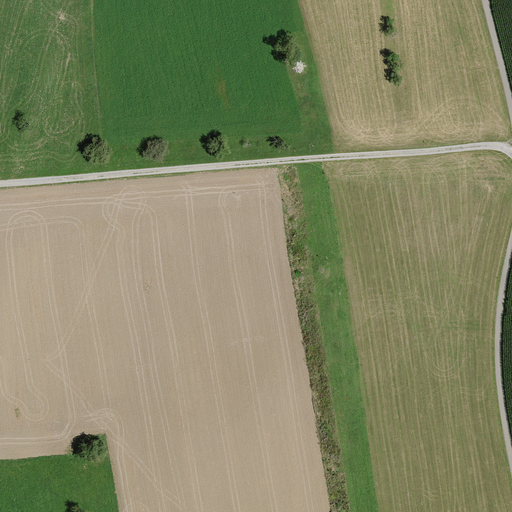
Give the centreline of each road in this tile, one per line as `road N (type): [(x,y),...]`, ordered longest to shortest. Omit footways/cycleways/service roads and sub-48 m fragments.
road 1 (track): [(0,185),(511,151)]
road 2 (track): [(511,238),(497,322),(511,451)]
